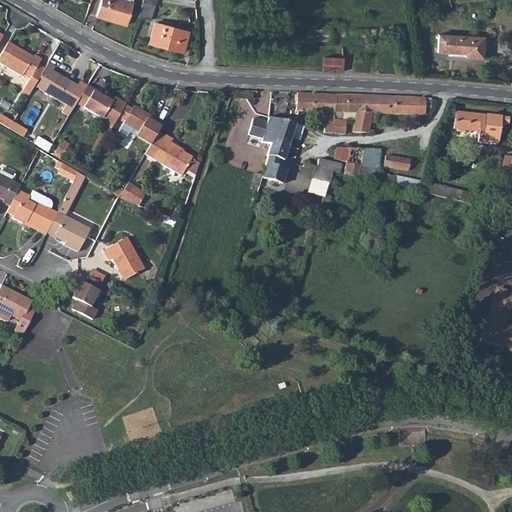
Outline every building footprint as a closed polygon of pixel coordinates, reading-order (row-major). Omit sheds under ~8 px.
[(117,0),(100,0),(96,16),(124,25),(130,4),(117,0)] [(142,0),(137,18),(148,22),(154,0),(142,0)] [(148,43),(182,53),(187,33),(154,23),(148,43)] [(302,32),(303,43),(330,41),(329,31),(302,32)] [(437,52),(464,54),(464,58),(482,59),(483,38),(438,35),(437,52)] [(0,53),(0,63),(20,76),(21,74),(28,79),(22,89),(29,92),(33,85),(44,67),(38,63),(40,58),(33,54),(31,56),(7,42),(0,53)] [(321,73),(342,73),(342,59),(322,59),(321,73)] [(33,85),(64,104),(60,111),(67,115),(74,103),(85,86),(77,81),(75,85),(51,71),(53,67),(46,62),(44,67),(33,85)] [(74,103),(99,118),(98,122),(109,128),(116,117),(123,105),(123,104),(112,97),(110,100),(85,86),(74,103)] [(228,99),(251,99),(251,91),(231,90),(228,99)] [(295,111),(297,111),(324,113),(325,93),(296,92),(295,111)] [(323,134),(344,134),(345,120),(334,120),(336,93),(325,93),(324,113),(323,134)] [(334,120),(345,120),(349,121),(350,113),(354,113),(355,94),(336,93),(334,120)] [(353,132),(373,133),(374,129),(368,129),(369,123),(375,123),(376,114),(378,95),(355,94),(354,113),(353,121),(353,132)] [(376,114),(423,116),(424,96),(378,95),(376,114)] [(131,109),(123,105),(116,117),(123,121),(117,132),(126,137),(131,129),(137,132),(134,137),(149,145),(157,130),(159,127),(150,122),(145,119),(147,116),(132,107),(131,109)] [(451,129),(476,133),(475,143),(495,146),(498,124),(505,125),(506,118),(454,111),(451,129)] [(0,115),(0,124),(7,129),(11,122),(0,115)] [(275,119),(267,116),(265,121),(251,117),(247,134),(261,138),(260,142),(268,145),(269,140),(275,119)] [(269,140),(287,145),(290,138),(299,140),(302,127),(293,124),(275,119),(269,140)] [(11,122),(7,129),(21,137),(25,131),(11,122)] [(143,154),(180,176),(191,157),(182,152),(182,150),(169,142),(171,139),(157,130),(149,145),(143,154)] [(68,145),(60,140),(51,155),(59,160),(68,145)] [(260,177),(280,184),(284,169),(274,166),(277,159),(289,163),(291,162),(294,161),(296,151),(295,147),(287,145),(269,140),(268,145),(264,158),(265,159),(260,177)] [(333,159),(344,162),(360,166),(363,149),(335,148),(333,159)] [(358,178),(380,183),(381,173),(376,175),(379,150),(363,149),(360,166),(358,178)] [(383,166),(407,171),(410,160),(385,155),(383,166)] [(501,168),(507,169),(506,178),(511,179),(511,157),(503,156),(501,168)] [(310,193),(323,197),(324,194),(331,172),(338,173),(340,166),(339,163),(318,159),(315,169),(313,168),(311,178),(313,179),(310,193)] [(342,174),(358,178),(360,166),(344,162),(342,174)] [(57,171),(73,180),(76,174),(61,165),(57,171)] [(250,185),(254,187),(258,175),(253,173),(250,185)] [(380,183),(409,190),(419,192),(421,182),(381,173),(380,183)] [(46,233),(54,238),(55,237),(65,242),(63,246),(77,253),(89,230),(64,218),(84,178),(81,176),(76,174),(73,180),(56,213),(46,233)] [(9,207),(17,191),(20,186),(0,175),(0,199),(3,200),(1,203),(9,207)] [(419,192),(469,203),(472,194),(421,182),(419,192)] [(118,198),(125,203),(137,207),(138,206),(123,197),(129,185),(126,184),(121,194),(118,198)] [(123,197),(138,206),(144,196),(138,193),(139,191),(129,185),(123,197)] [(111,195),(118,198),(121,194),(114,190),(111,195)] [(5,214),(12,217),(11,220),(21,225),(23,222),(39,230),(50,210),(35,203),(34,205),(27,201),(29,197),(17,191),(9,207),(5,214)] [(29,197),(27,201),(34,205),(35,203),(50,210),(50,206),(48,201),(31,193),(29,197)] [(317,214),(323,215),(329,196),(324,194),(323,197),(317,214)] [(21,225),(44,237),(46,233),(56,213),(50,210),(39,230),(23,222),(21,225)] [(103,252),(108,261),(111,259),(124,281),(143,270),(126,239),(103,252)] [(87,277),(99,284),(103,277),(91,271),(87,277)] [(86,277),(82,284),(79,283),(71,299),(76,301),(72,310),(92,320),(97,311),(90,307),(98,292),(103,295),(107,288),(99,284),(87,277),(86,277)] [(0,309),(10,315),(19,320),(14,329),(22,334),(31,315),(25,312),(31,301),(0,286),(0,285),(0,309)] [(479,337),(511,347),(511,294),(495,289),(490,306),(494,307),(492,316),(487,314),(479,337)] [(0,319),(3,321),(4,322),(7,321),(8,320),(10,315),(0,309),(0,319)]
